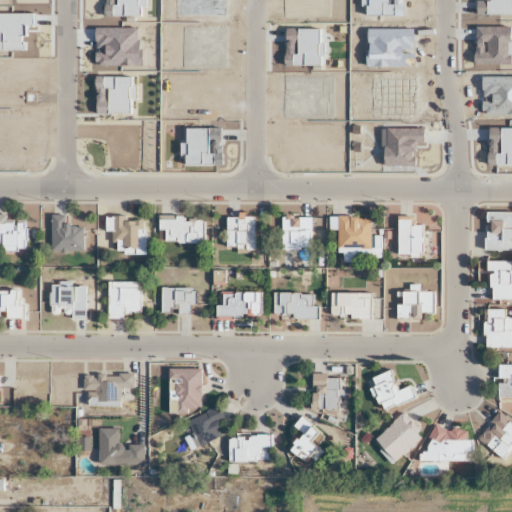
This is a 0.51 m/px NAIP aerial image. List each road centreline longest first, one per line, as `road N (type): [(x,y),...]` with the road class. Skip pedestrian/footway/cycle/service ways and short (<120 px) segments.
road 1 (residential): [(458,187),(448,346),(0,345)]
road 2 (residential): [(511,187),(0,185)]
